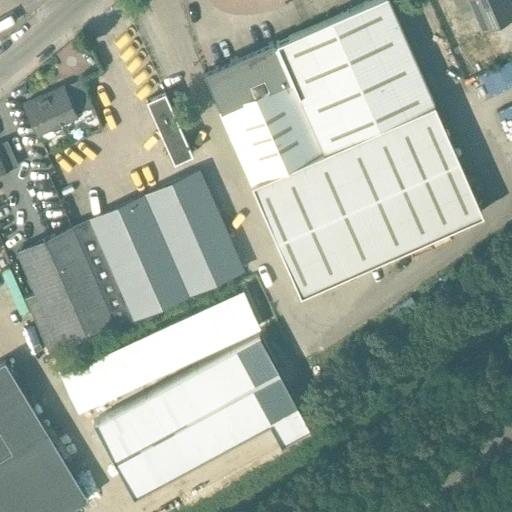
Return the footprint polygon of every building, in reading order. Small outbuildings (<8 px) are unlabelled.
[(274,41),(204,72),(220,110),(220,111),(299,294),(483,213),(389,0),(375,0),(277,43),(275,44),(274,41)] [(471,0),(484,29),(511,16),(511,8),(508,0),(471,0)] [(77,115),(75,112),(91,105),(80,79),(64,85),(25,102),(39,132),(77,115)] [(165,91),(147,99),(175,161),(193,153),(165,91)] [(7,139),(0,142),(0,173),(18,165),(7,139)] [(117,326),(245,269),(200,168),(72,225),(117,326)] [(16,249),(35,291),(24,296),(50,355),(117,326),(72,225),(16,249)] [(78,410),(259,326),(241,287),(60,371),(78,410)] [(259,331),(94,420),(133,494),(270,422),(281,443),(310,427),(259,331)] [(0,362),(0,511),(63,511),(88,497),(5,359),(0,362)]
